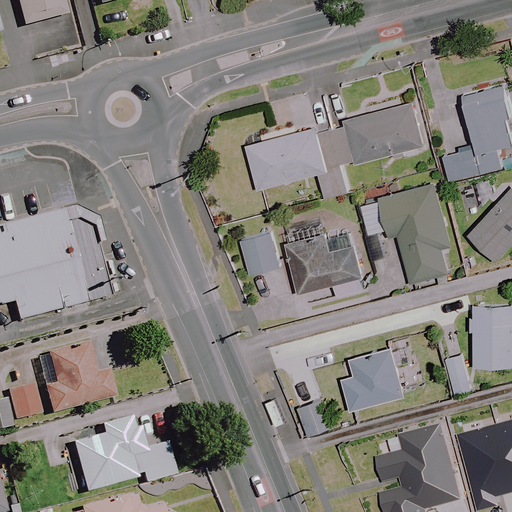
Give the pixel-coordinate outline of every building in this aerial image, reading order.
[(14,0),(21,27),(63,16),(58,0),(14,0)] [(511,125),(501,79),(459,89),(474,148),(442,156),(448,180),(503,167),(498,147),(511,143),(511,125)] [(335,128),(345,166),(423,146),(412,103),(344,120),(346,125),(335,128)] [(319,132),(316,120),(255,135),(257,142),(245,145),(256,190),(318,174),(324,198),(347,192),(341,167),(345,166),(335,128),(319,132)] [(434,183),(379,198),(380,205),(356,211),(363,236),(387,230),(389,236),(396,234),(409,283),(446,273),(440,247),(451,245),(434,183)] [(511,243),(511,188),(506,183),(486,204),(493,211),(470,235),(496,261),(511,243)] [(67,209),(0,225),(0,307),(16,303),(20,320),(113,298),(90,225),(67,209)] [(310,245),(306,228),(283,234),(297,293),(332,284),(336,297),(365,290),(353,245),(333,250),(331,239),(310,245)] [(278,267),(269,234),(240,241),(249,275),(278,267)] [(511,365),(511,304),(472,305),(473,366),(511,365)] [(41,384),(47,414),(114,398),(103,350),(77,356),(75,347),(34,356),(41,384)] [(350,410),(421,390),(414,365),(397,369),(391,348),(351,359),(356,377),(342,380),(350,410)] [(9,393),(0,395),(0,427),(16,424),(9,393)] [(332,427),(322,398),(298,407),(308,435),(332,427)] [(142,449),(133,416),(99,426),(102,435),(70,444),(84,492),(141,476),(143,484),(175,475),(166,442),(142,449)] [(467,511),(511,500),(511,474),(501,431),(406,456),(416,497),(430,494),(434,511),(467,511)] [(0,511),(14,509),(1,473),(0,472),(0,511)] [(134,493),(77,507),(78,511),(170,511),(168,501),(138,508),(134,493)]
